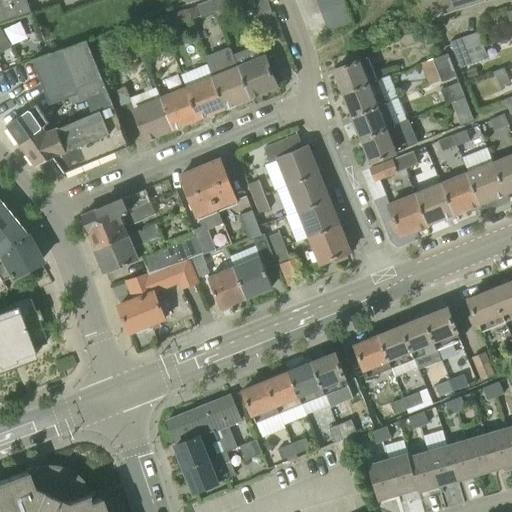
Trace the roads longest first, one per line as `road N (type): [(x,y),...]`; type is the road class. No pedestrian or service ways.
road 1 (residential): [(389,288),(315,99),(45,208)]
road 2 (tertiary): [(116,393),(389,288)]
road 3 (residential): [(116,393),(45,208)]
road 4 (tertiary): [(389,288),(511,239)]
road 5 (tertiary): [(0,438),(116,393)]
road 6 (tertiary): [(154,511),(116,393)]
